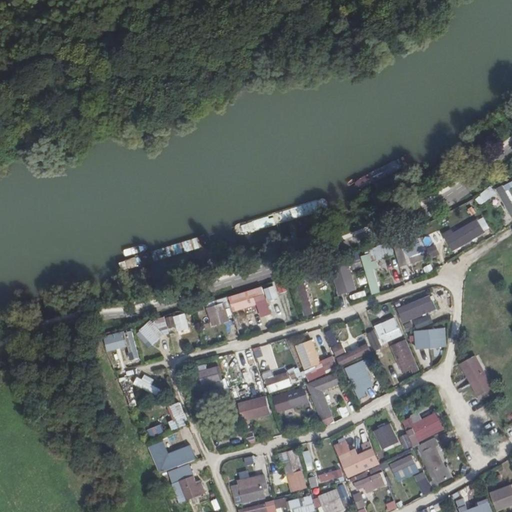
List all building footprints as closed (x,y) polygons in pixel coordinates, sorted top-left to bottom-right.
[(511,181),(497,190),(511,217),(511,181)] [(491,186),(477,199),(483,206),(497,193),(491,186)] [(451,226),(442,232),(455,252),(491,230),(483,217),(456,234),(451,226)] [(394,240),(401,267),(427,259),(418,232),(394,240)] [(369,249),(370,253),(373,261),(380,259),(395,254),(391,242),(369,249)] [(436,245),(428,249),(433,259),(441,254),(436,245)] [(360,252),(349,256),(354,270),(365,266),(361,256),(360,252)] [(365,266),(375,294),(384,291),(377,271),(383,268),(380,259),(373,261),(370,253),(361,256),(365,266)] [(348,263),(330,270),(334,280),(343,277),(351,269),(348,263)] [(312,270),(317,286),(334,280),(330,270),(328,264),(312,270)] [(263,286),(273,315),(277,325),(287,321),(278,297),(289,293),(283,278),(263,286)] [(308,282),(296,285),(306,317),(318,313),(308,282)] [(263,286),(230,298),(235,313),(257,305),(262,319),(273,315),(263,286)] [(431,295),(413,303),(415,308),(401,315),(405,324),(438,310),(431,295)] [(224,301),(206,308),(214,327),(232,320),(224,301)] [(174,316),(179,331),(180,336),(192,332),(186,313),(174,316)] [(431,315),(416,323),(419,330),(435,322),(431,315)] [(166,318),(170,333),(179,331),(174,316),(166,318)] [(156,320),(154,322),(165,335),(170,334),(170,333),(166,318),(166,317),(156,320)] [(397,317),(384,323),(388,333),(401,327),(397,317)] [(383,320),(374,323),(383,345),(405,336),(401,327),(388,333),(384,323),(383,320)] [(152,321),(137,335),(150,349),(165,335),(154,322),(152,321)] [(412,323),(405,326),(408,332),(415,329),(412,323)] [(447,328),(428,330),(430,348),(449,346),(447,328)] [(125,331),(133,365),(142,363),(134,329),(125,331)] [(333,330),(326,333),(333,348),(340,344),(333,330)] [(425,330),(410,337),(422,361),(428,358),(419,339),(428,335),(425,330)] [(376,331),(368,335),(376,351),(383,347),(376,331)] [(359,344),(367,341),(364,334),(356,337),(359,344)] [(407,339),(392,346),(399,362),(405,374),(405,375),(413,371),(414,374),(422,370),(407,339)] [(340,344),(333,348),(339,359),(348,354),(342,343),(340,344)] [(373,352),(369,344),(348,354),(339,359),(343,367),(373,352)] [(326,374),(317,353),(302,359),(311,380),(326,374)] [(479,355),(461,365),(479,398),(497,388),(479,355)] [(375,356),(355,366),(366,390),(375,385),(367,368),(378,363),(375,356)] [(405,374),(399,362),(393,365),(399,377),(405,374)] [(208,364),(195,368),(201,390),(211,388),(214,399),(229,395),(221,366),(209,369),(208,364)] [(257,365),(246,369),(250,381),(243,383),(247,396),(266,390),(257,365)] [(297,370),(291,373),(294,380),(300,377),(297,370)] [(289,373),(267,381),(272,393),(293,385),(289,373)] [(337,373),(309,385),(323,420),(334,416),(324,391),(341,384),(337,373)] [(143,379),(139,377),(135,384),(163,399),(167,392),(153,385),(156,380),(146,374),(143,379)] [(238,387),(230,390),(234,400),(242,397),(238,387)] [(308,402),(304,388),(275,397),(279,411),(308,402)] [(268,395),(239,403),(244,421),(273,413),(268,395)] [(174,420),(169,422),(173,432),(191,424),(181,402),(168,407),(174,420)] [(422,445),(421,442),(447,429),(439,412),(408,427),(415,448),(420,446),(422,445)] [(146,426),(153,440),(167,434),(160,420),(146,426)] [(392,423),(375,431),(384,450),(401,441),(400,437),(392,423)] [(210,448),(223,441),(218,430),(205,436),(210,448)] [(408,434),(400,437),(401,441),(405,450),(414,446),(408,434)] [(230,445),(244,442),(243,437),(229,441),(230,445)] [(422,445),(420,446),(422,450),(421,451),(424,457),(425,456),(437,480),(433,482),(437,488),(455,479),(441,452),(447,449),(445,444),(441,445),(437,437),(422,445)] [(372,441),(363,445),(366,452),(367,452),(375,448),(372,441)] [(192,444),(168,454),(173,469),(198,459),(192,444)] [(382,466),(375,448),(367,452),(360,454),(358,449),(341,456),(351,479),(382,466)] [(311,450),(304,452),(309,470),(316,469),(311,450)] [(394,475),(387,478),(392,487),(425,472),(416,453),(389,466),(394,475)] [(246,457),(248,465),(256,464),(254,456),(246,457)] [(255,457),(256,474),(266,473),(265,456),(255,457)] [(293,464),(286,466),(293,493),(309,489),(304,470),(295,472),(293,464)] [(341,464),(318,472),(322,483),(345,475),(341,464)] [(192,467),(177,473),(181,481),(195,475),(192,467)] [(381,470),(355,481),(359,491),(367,488),(370,493),(388,486),(381,470)] [(285,471),(273,475),(276,488),(288,485),(285,471)] [(240,486),(233,488),(237,504),(267,498),(265,490),(270,489),(266,474),(239,480),(240,486)] [(173,485),(181,504),(207,493),(203,483),(199,484),(195,475),(181,481),(173,485)] [(310,478),(313,488),(321,486),(318,476),(310,478)] [(511,484),(491,493),(498,511),(499,511),(511,507),(511,484)] [(339,488),(319,496),(320,497),(315,499),(318,509),(324,507),(325,511),(344,511),(347,511),(339,488)] [(355,497),(359,507),(366,504),(362,494),(355,497)] [(316,511),(317,511),(313,496),(289,502),(291,511),(294,510),(294,511),(316,511)] [(482,506),(466,511),(494,511),(489,497),(480,500),(482,506)] [(216,510),(222,508),(218,498),(212,500),(216,510)] [(394,499),(387,503),(391,511),(398,508),(394,499)]
